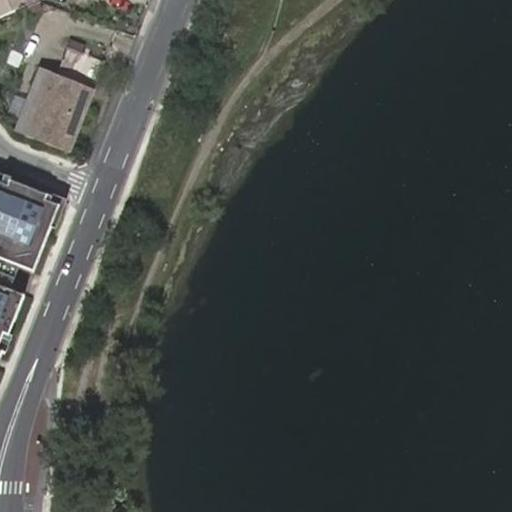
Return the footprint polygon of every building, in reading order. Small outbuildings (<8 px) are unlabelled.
[(0,0),(0,18),(16,12),(20,0),(0,0)] [(41,71),(16,135),(27,138),(51,75),(41,71)] [(27,138),(70,155),(95,92),(58,78),(51,75),(27,138)] [(0,261),(17,268),(31,273),(49,226),(57,207),(48,203),(50,198),(44,196),(7,181),(5,186),(0,184),(0,261)] [(66,199),(46,191),(44,196),(50,198),(48,203),(57,207),(49,226),(54,228),(66,199)] [(17,268),(0,261),(0,287),(8,291),(13,279),(17,268)] [(23,297),(11,292),(2,316),(14,320),(23,297)] [(0,356),(0,355),(0,341),(2,335),(8,337),(14,320),(2,316),(0,314),(0,356)]
